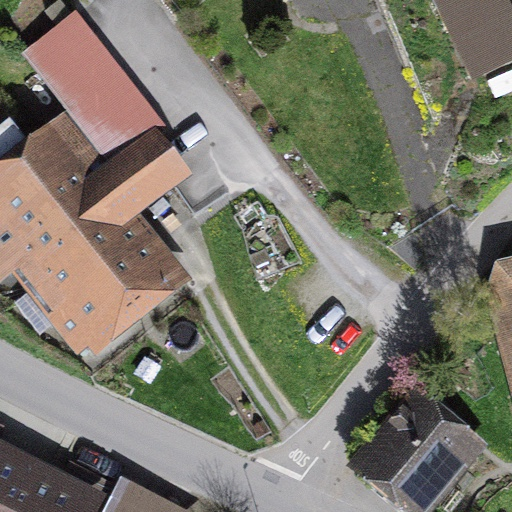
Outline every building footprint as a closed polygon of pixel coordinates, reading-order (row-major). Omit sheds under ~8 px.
[(511,24),(500,0),(441,0),(475,71),(511,53),(511,24)] [(177,177),(149,141),(110,171),(68,118),(0,171),(0,280),(10,272),(74,352),(161,283),(115,225),(177,177)] [(511,271),(486,278),(511,378),(511,271)] [(414,511),(462,454),(408,409),(358,469),(409,511),(414,511)] [(0,511),(5,511),(22,479),(0,467),(0,511)] [(80,511),(82,509),(22,479),(5,511),(80,511)]
